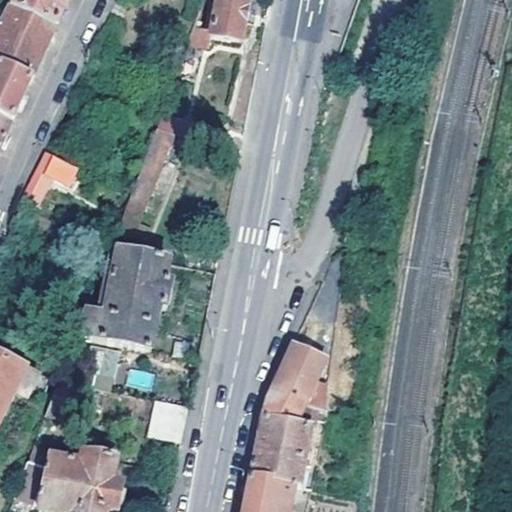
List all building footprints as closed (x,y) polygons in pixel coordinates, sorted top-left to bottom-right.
[(13,0),(11,5),(10,9),(54,30),(66,4),(67,0),(13,0)] [(196,30),(188,50),(208,52),(211,40),(239,46),(249,0),(218,0),(217,8),(210,9),(204,32),(196,30)] [(0,29),(0,66),(30,81),(42,57),(54,30),(10,9),(0,29)] [(0,119),(11,125),(24,95),(30,81),(0,66),(0,119)] [(194,127),(161,116),(155,130),(171,138),(190,144),(194,127)] [(0,148),(11,125),(0,119),(0,148)] [(171,138),(155,130),(155,133),(148,146),(128,199),(113,235),(129,241),(171,138)] [(36,215),(50,183),(41,178),(50,158),(45,156),(36,177),(21,208),(36,215)] [(63,189),(73,170),(50,158),(41,178),(50,183),(63,189)] [(137,254),(109,247),(106,253),(116,257),(107,303),(101,303),(99,310),(105,312),(103,318),(84,314),(74,340),(148,354),(158,311),(166,311),(170,288),(163,286),(168,264),(137,259),(137,254)] [(266,404),(298,419),(304,411),(308,401),(326,408),(327,390),(316,385),(326,365),(293,350),(266,404)] [(97,351),(97,376),(115,376),(115,351),(97,351)] [(0,418),(11,396),(8,394),(19,371),(23,373),(24,371),(0,358),(0,418)] [(129,368),(124,385),(149,392),(154,374),(129,368)] [(93,377),(63,370),(59,382),(75,387),(90,390),(93,377)] [(23,373),(19,371),(8,394),(11,396),(37,409),(47,385),(23,373)] [(75,387),(59,382),(55,389),(46,413),(45,419),(68,423),(75,387)] [(187,411),(154,404),(148,438),(179,446),(187,411)] [(258,443),(249,482),(293,490),(304,492),(306,484),(301,482),(310,433),(297,429),(298,419),(266,404),(258,443)] [(50,456),(32,453),(21,480),(44,484),(38,511),(117,511),(122,490),(111,488),(115,465),(83,459),(81,468),(49,462),(50,456)] [(244,508),(242,511),(288,511),(293,490),(249,482),(244,508)]
